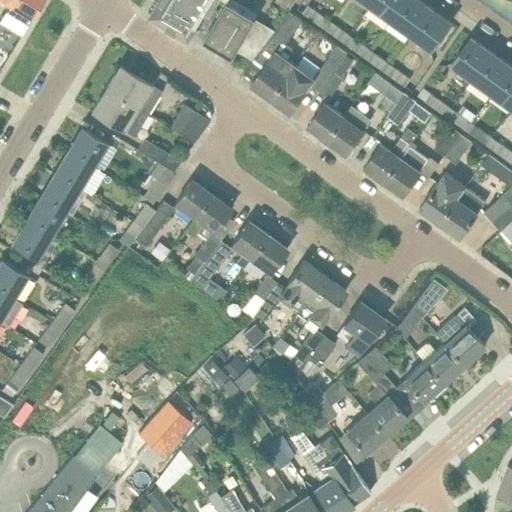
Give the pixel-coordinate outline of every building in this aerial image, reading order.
[(28,24),(42,0),(12,0),(0,21),(0,38),(3,41),(17,17),(28,24)] [(159,0),(151,13),(189,36),(211,0),(159,0)] [(404,0),(373,0),(371,3),(391,18),(404,0)] [(430,6),(421,0),(404,0),(391,18),(411,32),(430,6)] [(227,1),(204,39),(232,56),(236,48),(254,59),(256,58),(275,30),(227,1)] [(308,4),(303,12),(323,26),(329,19),(308,4)] [(451,21),(430,6),(411,32),(432,47),(451,21)] [(276,29),(275,30),(256,58),(265,64),(251,83),(271,97),(295,64),(288,58),(293,51),(292,48),(286,43),(303,19),(290,10),(276,29)] [(349,33),(329,19),(323,26),(343,41),(349,33)] [(369,48),(349,33),(343,41),(364,55),(369,48)] [(471,36),(460,52),(453,62),(473,76),(492,51),(471,36)] [(346,51),(338,45),(314,77),(295,64),(271,97),(290,111),(310,84),(318,90),(346,51)] [(390,62),(369,48),(364,55),(384,70),(390,62)] [(348,52),(346,51),(318,90),(329,98),(344,77),(342,76),(354,59),(346,54),(348,52)] [(511,65),(492,51),(473,76),(493,91),(511,65)] [(410,77),(390,62),(384,70),(404,85),(410,77)] [(120,65),(106,87),(148,113),(162,90),(120,65)] [(511,65),(493,91),(511,104),(511,65)] [(360,94),(327,139),(346,153),(364,129),(362,128),(367,121),(367,116),(360,110),(368,99),(369,99),(383,79),(376,73),(360,94)] [(391,83),(384,93),(397,102),(404,92),(391,83)] [(451,106),(424,86),(418,94),(446,114),(451,106)] [(148,113),(106,87),(92,110),(134,135),(148,113)] [(359,93),(344,114),(325,101),(308,124),(327,139),(360,94),(359,93)] [(431,112),(403,93),(388,115),(399,123),(408,109),(425,121),(431,112)] [(184,104),(170,126),(194,141),(210,119),(184,104)] [(472,121),(451,106),(446,114),(466,129),(472,121)] [(492,135),(472,121),(466,129),(486,143),(492,135)] [(460,133),(450,125),(434,146),(444,154),(445,153),(460,133)] [(82,127),(68,150),(92,164),(106,141),(82,127)] [(381,142),(364,166),(384,180),(412,140),(412,139),(416,134),(408,128),(402,136),(401,136),(391,149),(381,142)] [(471,141),(460,133),(445,153),(456,161),(471,141)] [(511,150),(511,149),(492,135),(486,143),(506,158),(511,150)] [(137,148),(158,161),(157,161),(173,170),(181,158),(165,151),(144,137),(137,148)] [(417,143),(412,140),(384,180),(403,194),(430,157),(415,146),(417,143)] [(68,150),(54,173),(78,187),(92,164),(68,150)] [(511,169),(509,168),(489,154),(482,164),(511,186),(484,211),(492,220),(510,203),(511,201),(511,169)] [(175,171),(173,170),(157,161),(150,173),(155,177),(143,195),(153,201),(175,171)] [(466,185),(445,170),(420,206),(440,221),(466,185)] [(85,192),(78,187),(54,173),(40,196),(64,210),(72,215),(85,192)] [(192,178),(180,194),(175,202),(194,216),(211,192),(192,178)] [(466,185),(440,221),(460,235),(486,200),(466,185)] [(231,206),(211,193),(194,216),(184,229),(192,235),(202,221),(214,230),(231,206)] [(64,210),(40,196),(26,219),(50,233),(64,210)] [(172,206),(161,198),(133,236),(144,244),(172,206)] [(153,208),(145,202),(132,220),(141,225),(153,208)] [(511,219),(511,205),(510,203),(492,220),(501,229),(511,219)] [(50,233),(26,219),(12,242),(36,256),(50,233)] [(248,219),(237,235),(231,243),(243,251),(235,261),(243,267),(268,233),(248,219)] [(141,225),(132,220),(119,238),(127,244),(141,225)] [(287,247),(268,233),(244,266),(255,274),(259,274),(264,266),(270,271),(287,247)] [(220,239),(195,274),(192,278),(203,286),(231,247),(220,239)] [(119,249),(109,242),(96,261),(105,267),(119,249)] [(2,259),(0,262),(0,289),(22,302),(12,296),(26,273),(2,259)] [(263,318),(279,295),(289,303),(296,293),(304,299),(323,273),(303,259),(286,283),(287,283),(284,286),(276,280),(253,311),(263,318)] [(105,267),(96,261),(82,279),(91,286),(105,267)] [(251,314),(253,311),(276,280),(266,273),(253,290),(241,308),(251,314)] [(323,273),(304,299),(296,311),(306,317),(308,314),(320,322),(327,312),(329,313),(345,290),(323,273)] [(432,278),(425,288),(446,303),(447,305),(427,323),(443,341),(464,363),(484,345),(467,326),(476,318),(459,301),(452,293),(432,278)] [(22,302),(0,289),(0,320),(8,325),(22,302)] [(360,300),(348,316),(343,322),(344,322),(337,333),(348,341),(345,345),(356,353),(366,339),(368,340),(384,317),(360,300)] [(74,308),(65,302),(51,320),(61,326),(74,308)] [(420,315),(412,306),(405,315),(395,327),(404,337),(420,315)] [(61,326),(51,320),(38,338),(47,345),(61,326)] [(323,334),(314,327),(287,364),(294,374),(307,356),(323,334)] [(307,356),(319,365),(335,343),(323,334),(307,356)] [(423,359),(444,382),(464,363),(443,341),(434,349),(429,342),(424,342),(416,350),(423,359)] [(43,352),(33,345),(20,364),(30,370),(43,352)] [(375,345),(366,353),(383,372),(392,364),(375,345)] [(366,353),(357,362),(377,384),(367,393),(375,402),(366,411),(386,433),(406,415),(387,393),(395,386),(383,372),(366,353)] [(432,392),(435,396),(447,385),(444,382),(423,359),(403,377),(423,400),(432,392)] [(212,360),(204,367),(220,384),(228,376),(212,360)] [(30,370),(20,364),(7,381),(16,389),(30,370)] [(258,378),(248,366),(234,378),(233,379),(235,381),(244,391),(258,378)] [(348,391),(337,379),(322,392),(313,381),(303,389),(312,401),(319,410),(326,421),(337,413),(330,403),(348,391)] [(303,389),(294,395),(317,428),(326,421),(319,410),(312,401),(303,389)] [(0,415),(3,417),(12,405),(0,397),(0,415)] [(168,399),(139,432),(163,454),(193,422),(168,399)] [(386,433),(366,411),(345,429),(365,452),(386,433)] [(24,511),(68,511),(97,472),(121,440),(99,423),(74,454),(72,453),(24,511)] [(314,461),(326,453),(318,441),(313,444),(301,429),(291,436),(301,452),(321,482),(314,487),(331,511),(338,511),(352,503),(328,467),(321,472),(314,461)] [(191,433),(179,448),(179,449),(192,464),(193,463),(198,468),(205,462),(193,450),(200,443),(191,433)] [(290,461),(273,438),(263,445),(280,468),(290,461)] [(351,462),(347,464),(335,446),(326,453),(314,461),(321,472),(328,467),(352,503),(370,491),(351,462)] [(192,464),(179,449),(155,481),(164,492),(165,491),(164,490),(192,464)] [(268,475),(258,461),(252,465),(270,492),(283,483),(274,471),(268,475)] [(511,462),(509,462),(503,477),(511,481),(511,462)] [(120,476),(104,494),(125,511),(140,492),(120,476)] [(214,489),(203,477),(196,483),(207,495),(214,489)] [(511,481),(503,477),(496,493),(511,499),(511,481)] [(286,489),(283,483),(270,492),(274,497),(277,502),(284,498),(292,511),(319,511),(307,492),(298,498),(290,486),(286,489)] [(232,487),(219,495),(232,511),(254,511),(251,506),(245,510),(232,487)] [(232,511),(218,495),(214,489),(207,495),(218,508),(220,511),(232,511)] [(277,502),(274,497),(263,505),(267,511),(292,511),(284,498),(277,502)]
